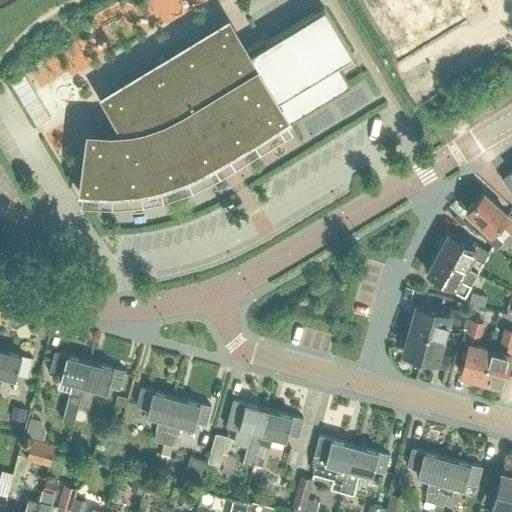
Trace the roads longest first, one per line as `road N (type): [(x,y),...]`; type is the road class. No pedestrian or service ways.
road 1 (tertiary): [(214,293),(511,119)]
road 2 (tertiary): [(0,285),(111,307),(214,293)]
road 3 (residential): [(361,382),(241,349),(214,293)]
road 4 (residential): [(511,423),(361,382)]
road 5 (residential): [(361,382),(395,262)]
